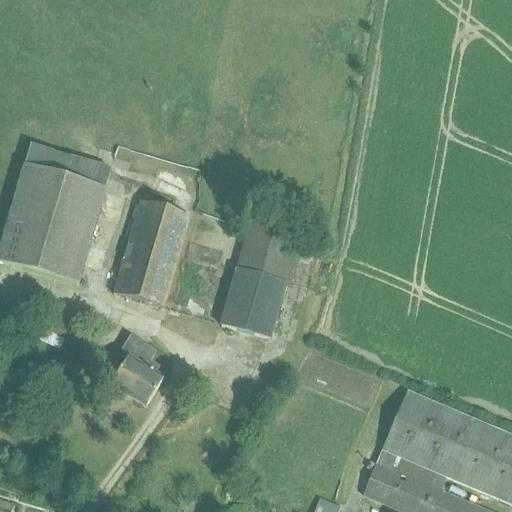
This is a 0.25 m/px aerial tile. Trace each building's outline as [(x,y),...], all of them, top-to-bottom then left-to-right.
[(114,170),(31,146),(0,255),(0,263),(81,286),(114,170)] [(192,221),(141,206),(115,296),(166,311),(192,221)] [(300,243),(251,229),(223,327),(272,341),(300,243)] [(49,321),(44,331),(65,341),(70,331),(49,321)] [(153,355),(129,338),(119,354),(128,360),(110,386),(145,409),(164,381),(144,368),(153,355)] [(478,511),(440,496),(446,480),(511,508),(511,438),(408,394),(364,497),(398,511),(478,511)] [(340,511),(341,510),(321,501),(316,511),(340,511)] [(0,511),(8,511),(10,505),(0,502),(0,511)]
